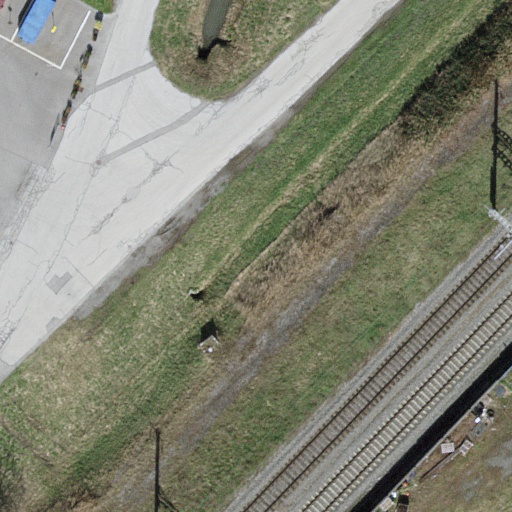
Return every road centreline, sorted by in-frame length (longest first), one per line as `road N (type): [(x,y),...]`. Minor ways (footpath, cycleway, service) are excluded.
road 1 (unclassified): [(365,0),(201,156),(147,171),(94,153)]
road 2 (track): [(94,153),(0,322)]
road 3 (track): [(150,0),(134,75),(94,153)]
